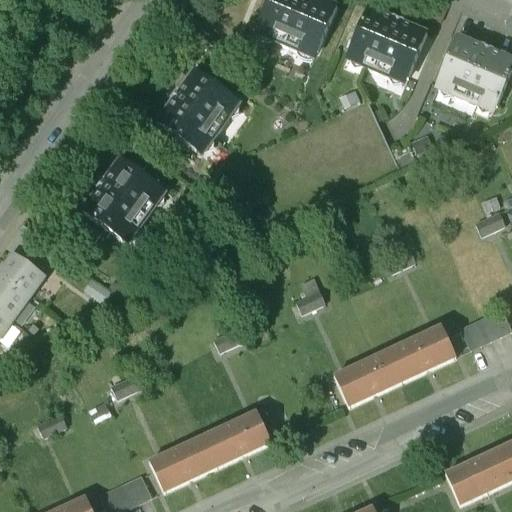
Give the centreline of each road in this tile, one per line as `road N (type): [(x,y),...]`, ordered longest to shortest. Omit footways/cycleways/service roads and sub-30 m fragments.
road 1 (residential): [(511,383),(228,511)]
road 2 (residential): [(0,180),(133,0)]
